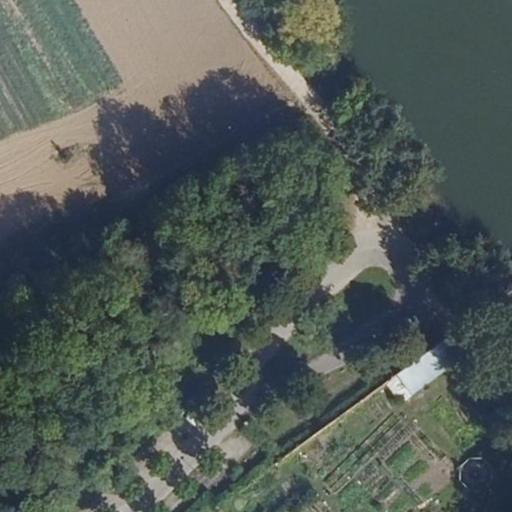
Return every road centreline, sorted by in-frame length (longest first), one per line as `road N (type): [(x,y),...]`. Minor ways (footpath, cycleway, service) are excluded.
road 1 (residential): [(230,418),(394,324),(412,305),(413,282),(400,265),(357,262),(257,366)]
road 2 (track): [(370,258),(366,177),(239,0)]
road 3 (residential): [(131,511),(230,418)]
road 4 (track): [(413,296),(458,304),(511,371)]
